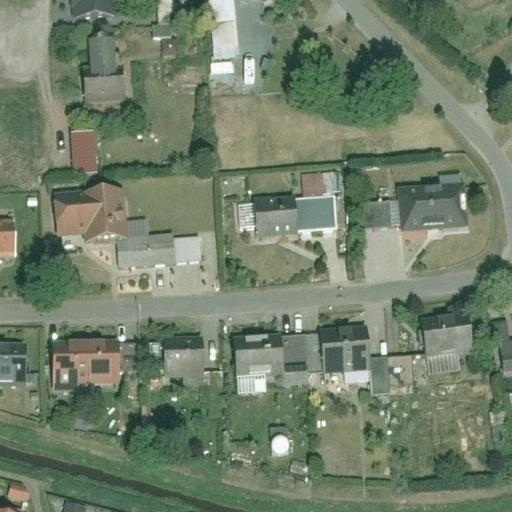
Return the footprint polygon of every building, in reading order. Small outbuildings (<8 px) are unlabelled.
[(58,0),(60,24),(106,22),(104,0),(58,0)] [(72,106),(118,104),(117,78),(111,78),(109,46),(78,48),(80,78),(71,78),(72,106)] [(66,137),(69,180),(98,178),(95,136),(66,137)] [(299,179),(301,201),(336,199),(334,177),(299,179)] [(386,192),(390,236),(457,230),(454,187),(386,192)] [(102,275),(166,269),(163,237),(136,239),(134,223),(112,225),(108,191),(35,198),(39,242),(68,240),(69,250),(99,247),(102,275)] [(245,241),(290,241),(290,202),(244,202),(245,241)] [(461,318),(411,323),(416,362),(465,357),(461,318)] [(493,341),(496,380),(511,378),(511,326),(509,327),(510,339),(493,341)] [(360,331),(309,335),(312,377),(364,373),(360,331)] [(271,337),(222,339),(225,385),(274,383),(271,337)] [(105,344),(42,346),(43,395),(107,393),(105,344)] [(193,344),(152,347),(154,381),(195,378),(193,344)] [(16,345),(0,346),(0,388),(19,388),(16,345)] [(285,459),(284,433),(266,433),(266,460),(285,459)]
